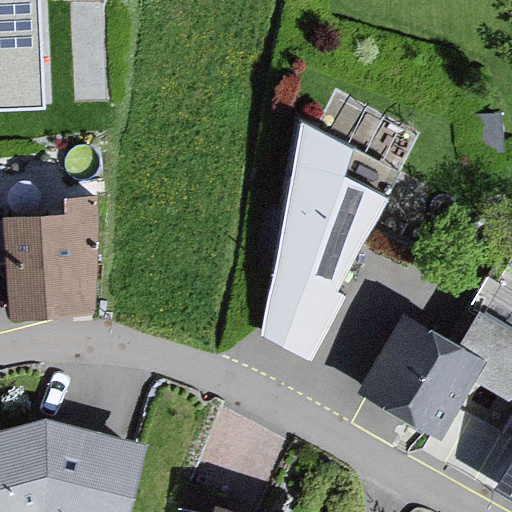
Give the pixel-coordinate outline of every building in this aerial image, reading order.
[(0,0),(0,109),(45,107),(38,0),(0,0)] [(355,148),(302,122),(265,334),(311,357),(342,295),(335,292),(384,196),(345,176),(355,148)] [(46,212),(0,212),(0,273),(11,323),(87,317),(87,194),(50,196),(46,212)] [(475,361),(407,323),(369,392),(437,429),(475,361)] [(37,420),(0,430),(0,511),(125,511),(140,447),(37,420)] [(511,503),(511,439),(486,487),(511,503)]
